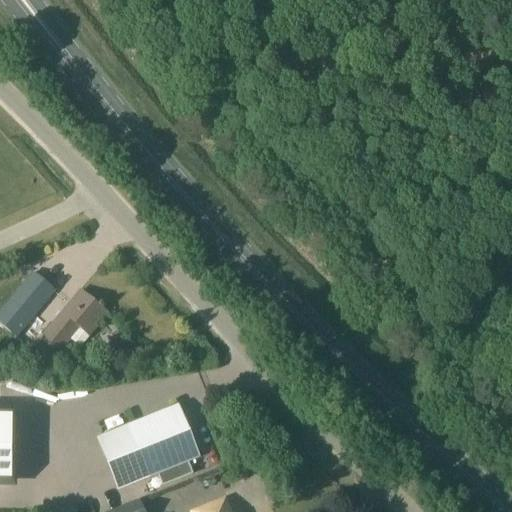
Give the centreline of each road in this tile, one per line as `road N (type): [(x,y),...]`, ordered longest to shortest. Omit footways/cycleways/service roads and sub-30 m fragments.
road 1 (unclassified): [(408,511),(0,89)]
road 2 (primary): [(507,511),(227,245),(130,134)]
road 3 (primary): [(9,0),(81,89),(130,134)]
road 4 (primary): [(130,134),(35,0)]
